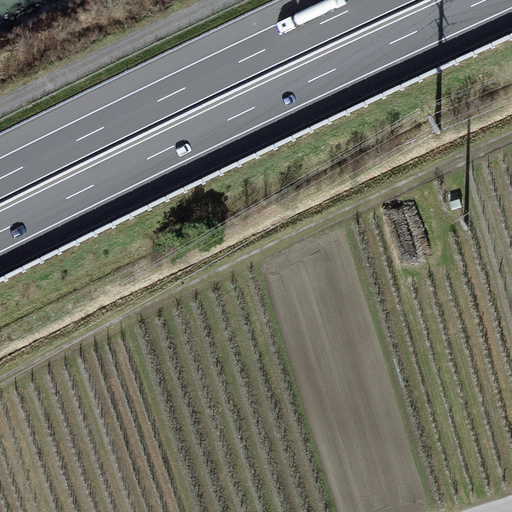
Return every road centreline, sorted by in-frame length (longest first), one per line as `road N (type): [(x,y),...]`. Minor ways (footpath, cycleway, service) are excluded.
road 1 (track): [(0,380),(511,134)]
road 2 (motorway): [(0,232),(487,0)]
road 3 (motorway): [(368,0),(0,177)]
road 4 (unclassified): [(221,0),(0,108)]
